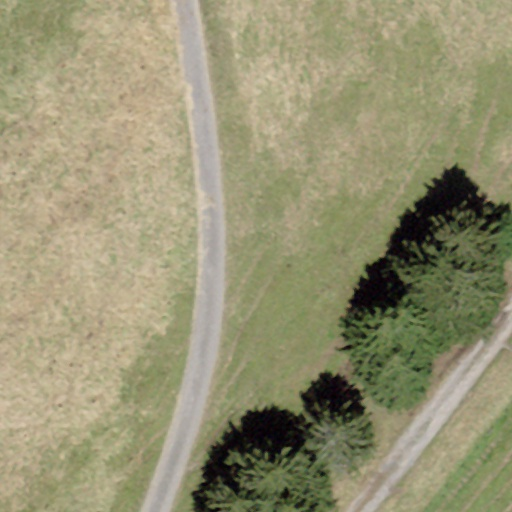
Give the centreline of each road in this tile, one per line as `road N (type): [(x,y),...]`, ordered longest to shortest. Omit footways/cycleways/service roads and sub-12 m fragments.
road 1 (unclassified): [(154,511),(202,371),(213,239),(184,0)]
road 2 (track): [(384,511),(511,361)]
